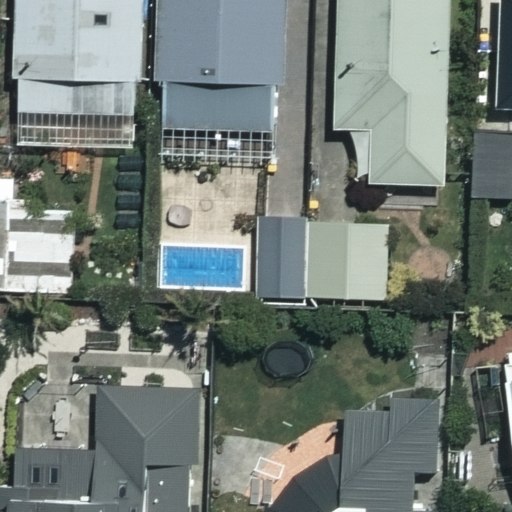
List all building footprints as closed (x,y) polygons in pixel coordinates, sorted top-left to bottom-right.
[(141,0),(17,0),(16,105),(71,106),(70,126),(139,127),(141,0)] [(280,125),(282,0),(163,0),(161,122),(280,125)] [(450,0),(338,0),(337,124),(358,125),(357,173),(449,174),(450,0)] [(511,0),(500,0),(499,102),(511,102),(511,0)] [(76,202),(11,199),(7,288),(72,291),(76,202)] [(382,217),(260,215),(259,293),(311,294),(311,304),(380,305),(382,217)] [(187,511),(194,386),(100,381),(96,445),(13,440),(9,511),(187,511)] [(343,395),(342,449),(312,460),(287,481),(274,501),(271,511),(430,511),(432,396),(343,395)]
